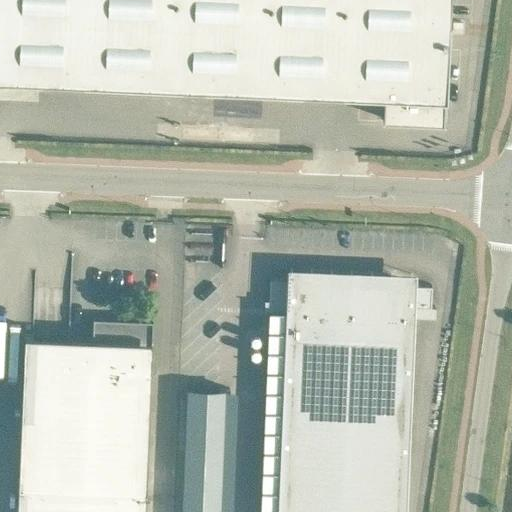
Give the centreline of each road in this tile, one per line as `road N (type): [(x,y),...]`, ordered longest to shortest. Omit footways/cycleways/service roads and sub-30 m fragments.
road 1 (unclassified): [(511,197),(0,176)]
road 2 (unknown): [(252,208),(235,511)]
road 3 (unclassified): [(511,211),(466,511)]
road 4 (unknown): [(167,265),(158,511)]
road 5 (unknown): [(0,415),(11,256)]
road 6 (unknown): [(11,256),(167,265)]
